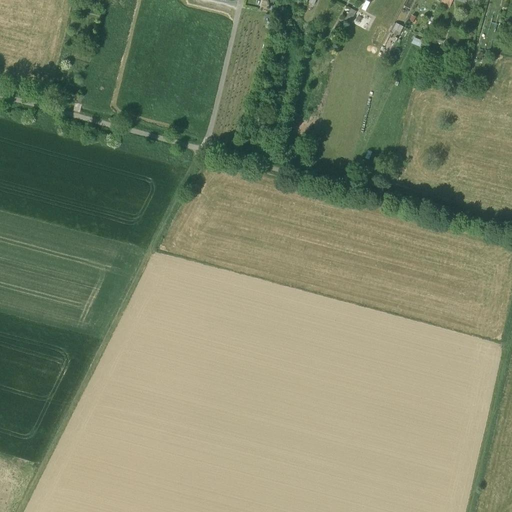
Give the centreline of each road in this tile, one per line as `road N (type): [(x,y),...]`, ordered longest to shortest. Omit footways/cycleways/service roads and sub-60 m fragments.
road 1 (track): [(28,511),(203,150)]
road 2 (track): [(203,150),(511,233)]
road 3 (track): [(0,95),(203,150)]
road 4 (track): [(511,333),(474,511)]
road 5 (track): [(240,0),(203,150)]
